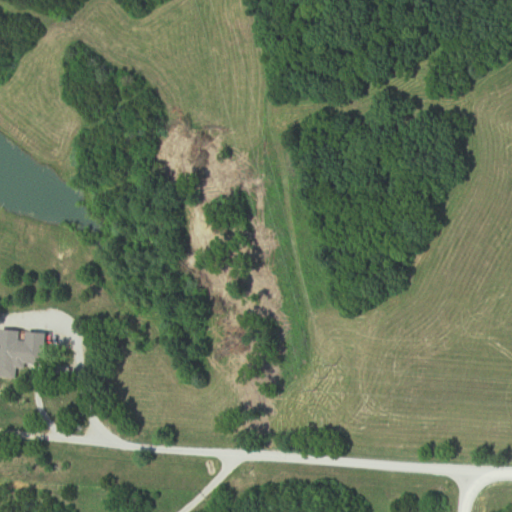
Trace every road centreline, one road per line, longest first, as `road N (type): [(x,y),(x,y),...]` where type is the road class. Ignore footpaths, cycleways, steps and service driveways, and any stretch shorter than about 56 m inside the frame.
road 1 (residential): [(511,473),(101,446)]
road 2 (residential): [(101,446),(97,420),(85,407),(78,339),(47,326),(0,325)]
